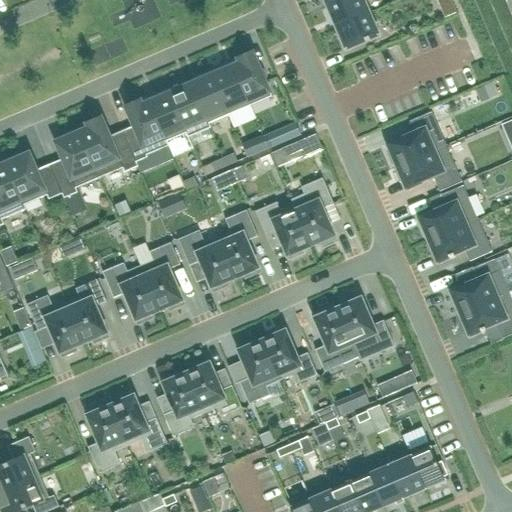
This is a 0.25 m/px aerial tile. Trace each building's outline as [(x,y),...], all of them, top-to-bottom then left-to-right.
[(336,27),(369,13),(362,0),(345,0),(328,8),(336,27)] [(369,13),(336,27),(345,48),(365,40),(366,43),(371,41),(370,38),(378,34),(369,13)] [(233,67),(250,106),(272,97),(253,53),(238,59),(240,64),(233,67)] [(210,73),(229,115),(250,106),(233,67),(224,71),(223,67),(210,73)] [(208,124),(229,115),(210,73),(199,78),(200,81),(191,85),(208,124)] [(210,128),(208,124),(191,85),(182,89),(181,85),(169,90),(187,133),(186,133),(188,138),(210,128)] [(187,133),(169,90),(157,96),(158,99),(149,103),(166,142),(167,142),(186,133),(187,133)] [(147,155),(169,146),(167,142),(166,142),(149,103),(142,106),(141,101),(126,108),(137,134),(126,139),(136,163),(147,158),(147,155)] [(396,167),(446,146),(432,113),(410,122),(414,133),(387,145),(390,153),(387,154),(392,166),(395,165),(396,167)] [(77,128),(99,179),(122,168),(124,173),(138,167),(136,163),(126,139),(113,145),(101,118),(77,128)] [(62,194),(64,199),(77,193),(75,189),(99,179),(77,128),(62,135),(64,139),(55,143),(65,165),(52,170),(62,194)] [(446,146),(396,167),(397,169),(394,170),(399,183),(402,182),(406,189),(433,177),(440,192),(462,183),(446,146)] [(19,153),(4,160),(23,205),(24,205),(47,195),(49,200),(62,194),(52,170),(39,176),(29,154),(20,158),(19,153)] [(237,162),(234,155),(223,160),(226,167),(237,162)] [(294,155),(273,159),(275,169),(296,166),(294,155)] [(23,205),(4,160),(0,161),(0,226),(4,225),(2,220),(26,210),(24,205),(23,205)] [(223,160),(212,165),(215,172),(226,167),(223,160)] [(183,183),(186,190),(198,185),(195,179),(183,183)] [(294,206),(311,245),(319,242),(321,246),(335,240),(322,209),(333,205),(322,179),(301,188),(304,195),(288,201),(291,207),(294,206)] [(428,241),(477,219),(463,186),(441,196),(446,207),(418,219),(428,241)] [(301,249),(311,245),(294,206),(278,212),(275,204),(255,212),(265,234),(276,229),(289,259),(303,253),(301,249)] [(231,232),(218,238),(235,278),(244,274),(245,278),(260,272),(247,242),(258,237),(246,210),(225,220),(231,232)] [(477,219),(428,241),(437,263),(449,258),(450,260),(455,258),(454,256),(465,251),(470,262),(491,253),(477,219)] [(226,282),(235,278),(218,238),(205,244),(199,231),(178,240),(190,266),(200,262),(214,292),(228,286),(226,282)] [(153,261),(140,266),(159,311),(168,307),(170,311),(184,305),(169,270),(180,265),(171,243),(149,252),(153,261)] [(459,314),(509,293),(495,260),(473,269),(477,280),(450,292),(459,314)] [(124,263),(102,273),(114,299),(125,294),(138,325),(152,318),(150,315),(159,311),(140,266),(127,272),(124,263)] [(79,297),(66,303),(83,343),(92,339),(94,343),(108,337),(95,307),(106,302),(97,280),(76,289),(79,297)] [(511,300),(509,293),(459,314),(469,336),(481,331),(482,333),(486,331),(485,329),(496,324),(503,339),(511,335),(511,300)] [(372,325),(359,295),(344,302),(346,306),(338,309),(359,357),(358,358),(360,362),(394,347),(383,321),(372,325)] [(75,347),(83,343),(66,303),(53,309),(48,296),(27,305),(38,331),(49,327),(62,357),(76,351),(75,347)] [(353,360),(358,358),(359,357),(338,309),(330,312),(328,308),(311,315),(325,347),(315,351),(324,372),(353,360)] [(271,338),(262,341),(279,381),(292,376),(296,384),(317,375),(307,353),(296,358),(283,328),(269,334),(271,338)] [(279,381),(262,341),(253,345),(252,341),(237,347),(250,378),(239,382),(249,404),(270,395),(267,387),(279,381)] [(186,373),(203,413),(216,408),(220,416),(241,407),(232,385),(221,390),(208,360),(193,366),(195,370),(186,373)] [(203,413),(186,373),(177,377),(176,374),(161,380),(174,410),(163,415),(173,437),(194,427),(190,419),(203,413)] [(412,373),(378,388),(383,400),(417,386),(412,373)] [(119,402),(110,406),(128,446),(141,441),(146,453),(167,444),(156,418),(145,423),(132,392),(118,398),(119,402)] [(364,393),(335,405),(341,418),(370,406),(364,393)] [(414,395),(403,399),(408,411),(419,406),(414,395)] [(115,452),(128,446),(110,406),(102,410),(100,406),(86,412),(99,443),(87,447),(99,474),(120,465),(115,452)] [(334,407),(314,415),(319,425),(338,417),(334,407)] [(379,409),(368,413),(368,414),(371,421),(378,436),(389,432),(379,409)] [(368,414),(357,418),(360,426),(371,421),(368,414)] [(337,421),(326,426),(333,443),(334,444),(345,440),(337,421)] [(326,426),(312,432),(320,448),(333,443),(326,426)] [(269,433),(259,438),(264,449),(274,445),(269,433)] [(13,461),(0,467),(0,493),(40,476),(30,455),(35,452),(29,437),(7,447),(13,461)] [(308,440),(300,444),(302,449),(306,458),(314,455),(308,440)] [(299,441),(288,446),(291,453),(302,449),(300,444),(299,442),(299,441)] [(408,451),(407,452),(424,490),(445,481),(443,476),(446,475),(441,463),(438,465),(428,443),(408,451)] [(288,446),(277,451),(280,458),(291,453),(288,446)] [(407,449),(387,458),(404,498),(424,490),(407,452),(408,451),(407,449)] [(232,454),(222,458),(226,467),(236,463),(232,454)] [(387,458),(367,466),(384,507),(404,498),(387,458)] [(367,466),(347,475),(363,511),(372,511),(384,507),(367,466)] [(363,511),(347,475),(327,483),(339,511),(363,511)] [(40,476),(0,493),(0,508),(1,508),(2,511),(17,511),(32,506),(35,511),(47,511),(59,507),(54,496),(49,498),(40,476)] [(203,483),(209,498),(219,494),(212,479),(203,483)] [(339,511),(327,483),(308,492),(316,511),(339,511)] [(202,488),(190,493),(198,511),(210,511),(211,511),(202,488)] [(316,511),(308,492),(287,501),(291,511),(316,511)] [(173,495),(162,500),(166,507),(177,502),(173,495)] [(152,499),(141,504),(144,511),(155,506),(152,499)]
